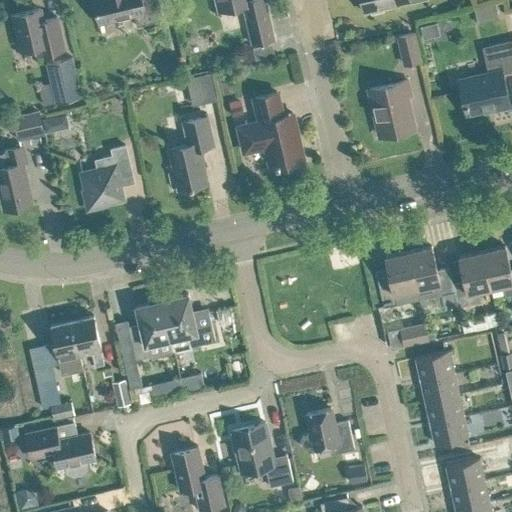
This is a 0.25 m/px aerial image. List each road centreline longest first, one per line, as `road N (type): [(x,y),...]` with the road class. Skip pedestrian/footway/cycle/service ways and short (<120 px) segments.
road 1 (residential): [(414,511),(373,356),(352,349),(264,366)]
road 2 (residential): [(142,511),(129,449),(133,425),(253,389),(264,366)]
road 3 (residential): [(0,259),(90,263),(233,231)]
road 4 (residential): [(351,202),(313,43),(315,0)]
road 5 (residential): [(351,202),(511,163)]
road 6 (residential): [(264,366),(233,231)]
road 7 (residential): [(233,231),(351,202)]
